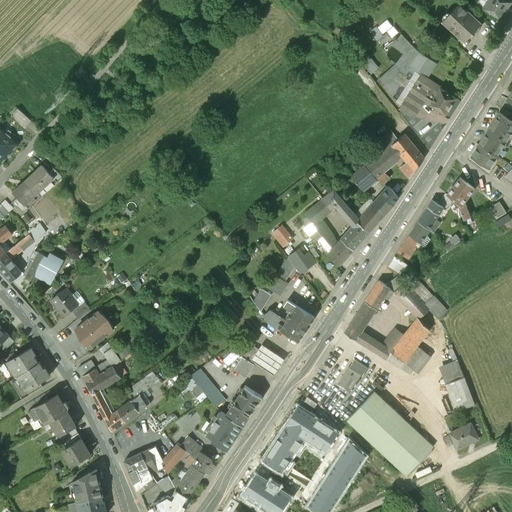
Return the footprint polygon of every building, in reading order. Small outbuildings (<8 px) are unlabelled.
[(507,0),(487,0),(483,8),(500,19),(511,2),(507,0)] [(480,23),(459,3),(442,21),(463,41),(480,23)] [(457,97),(423,76),(417,86),(414,87),(412,90),(413,93),(424,100),(446,114),(457,97)] [(413,93),(410,94),(401,108),(414,116),(424,100),(413,93)] [(31,120),(18,108),(12,114),(25,126),(31,120)] [(511,120),(499,113),(479,143),(497,155),(511,133),(511,120)] [(0,163),(10,153),(8,151),(17,141),(0,125),(0,163)] [(392,144),(394,142),(392,140),(396,136),(391,130),(381,138),(382,139),(389,147),(392,144)] [(392,144),(400,153),(408,147),(409,147),(414,143),(405,133),(394,142),(392,144)] [(382,139),(372,146),(373,147),(355,161),(361,169),(366,165),(376,177),(383,183),(388,176),(384,171),(397,161),(397,160),(400,154),(400,153),(392,144),(389,147),(382,139)] [(410,179),(425,157),(414,143),(409,147),(408,147),(400,153),(400,154),(406,161),(400,167),(405,172),(410,179)] [(497,155),(479,143),(472,155),(489,167),(497,155)] [(43,166),(25,182),(32,189),(34,187),(38,192),(54,177),(50,174),(43,166)] [(50,174),(54,177),(58,182),(63,177),(56,169),(50,174)] [(406,184),(410,179),(405,172),(398,181),(406,184)] [(447,194),(457,202),(464,219),(471,217),(464,202),(475,188),(461,177),(447,194)] [(398,181),(392,189),(400,194),(406,184),(398,181)] [(24,204),(38,192),(34,187),(32,189),(25,182),(13,193),(17,197),(24,204)] [(398,197),(392,189),(388,186),(381,194),(393,204),(398,197)] [(336,205),(342,200),(334,191),(306,214),(318,229),(323,236),(327,241),(333,248),(337,243),(332,235),(321,217),(336,205)] [(369,231),(393,204),(381,194),(358,219),(369,231)] [(28,209),(24,204),(17,197),(12,203),(22,214),(26,211),(28,209)] [(13,209),(5,200),(0,204),(0,220),(0,221),(13,209)] [(353,249),(369,231),(358,219),(342,200),(336,205),(353,225),(341,238),(353,249)] [(500,201),(488,208),(495,220),(507,212),(500,201)] [(418,220),(430,228),(440,213),(428,205),(418,220)] [(26,211),(22,214),(18,218),(24,227),(32,220),(26,211)] [(498,220),(501,225),(511,218),(511,215),(510,213),(498,220)] [(0,231),(0,238),(2,241),(22,228),(16,219),(0,231)] [(431,238),(426,233),(430,228),(418,220),(399,249),(410,256),(417,245),(415,244),(419,239),(421,241),(420,243),(425,246),(431,238)] [(323,236),(318,229),(310,235),(315,242),(321,237),(323,236)] [(278,236),(280,238),(282,237),(285,240),(291,235),(286,230),(278,236)] [(457,234),(443,245),(448,252),(462,241),(457,234)] [(282,237),(280,238),(285,244),(293,237),(291,235),(285,240),(282,237)] [(353,249),(341,238),(337,243),(333,248),(330,252),(328,254),(340,264),(353,249)] [(330,252),(333,248),(327,241),(325,242),(323,243),(330,252)] [(289,255),(303,274),(319,262),(305,243),(289,255)] [(13,247),(9,252),(12,255),(11,256),(18,262),(23,257),(13,247)] [(5,254),(0,258),(0,270),(10,283),(21,274),(5,254)] [(40,254),(26,278),(34,283),(38,277),(51,284),(63,262),(50,254),(47,259),(40,254)] [(285,281),(295,266),(287,255),(275,274),(285,281)] [(404,273),(410,264),(396,256),(390,266),(404,273)] [(285,281),(275,274),(272,272),(264,284),(280,294),(288,282),(285,281)] [(344,332),(399,367),(429,330),(420,319),(431,309),(423,300),(430,293),(415,277),(410,281),(400,274),(386,284),(390,287),(389,288),(394,293),(418,318),(404,334),(396,329),(383,345),(361,331),(362,330),(350,323),(344,332)] [(390,299),(394,293),(389,288),(390,287),(386,284),(379,280),(355,317),(366,324),(385,295),(390,299)] [(254,301),(261,310),(271,294),(262,288),(254,301)] [(66,289),(50,302),(63,318),(79,305),(66,289)] [(264,315),(268,320),(299,341),(314,318),(287,300),(283,306),(290,310),(294,311),(292,313),(289,312),(287,316),(282,314),(280,318),(269,311),(264,315)] [(98,312),(76,329),(91,348),(113,331),(108,325),(111,323),(106,316),(103,318),(98,312)] [(352,320),(350,323),(362,330),(364,327),(366,324),(355,317),(352,320)] [(258,349),(252,359),(255,361),(275,374),(285,359),(262,344),(258,349)] [(104,355),(109,361),(113,366),(132,351),(128,345),(115,355),(111,349),(104,355)] [(252,359),(258,349),(252,345),(244,357),(243,357),(235,369),(247,377),(255,365),(253,363),(255,361),(252,359)] [(17,349),(3,357),(6,362),(20,355),(17,349)] [(20,355),(6,362),(15,377),(17,376),(38,364),(29,349),(20,355)] [(349,367),(338,383),(344,387),(350,377),(356,381),(360,374),(362,375),(368,367),(355,359),(350,367),(349,367)] [(81,374),(90,369),(95,366),(92,361),(78,368),(81,374)] [(95,369),(96,369),(106,387),(121,377),(113,366),(109,361),(95,368),(95,369)] [(38,364),(17,376),(25,390),(39,382),(48,377),(39,363),(38,364)] [(82,376),(93,395),(102,389),(106,387),(96,369),(95,369),(91,371),(82,376)] [(216,407),(225,400),(200,369),(190,376),(216,407)] [(457,411),(476,404),(465,376),(446,384),(457,411)] [(154,385),(145,377),(136,384),(143,393),(154,385)] [(39,382),(25,390),(28,395),(42,387),(39,382)] [(143,393),(136,384),(129,389),(135,398),(118,411),(125,421),(151,404),(143,393)] [(243,426),(261,396),(245,386),(226,415),(243,426)] [(125,421),(118,411),(115,412),(102,389),(93,395),(99,407),(107,403),(109,409),(102,413),(111,431),(125,421)] [(375,390),(347,420),(406,476),(434,446),(375,390)] [(40,418),(44,424),(49,421),(67,412),(57,394),(28,411),(34,421),(40,418)] [(99,407),(102,413),(109,409),(107,403),(99,407)] [(325,452),(338,432),(298,405),(262,459),(282,472),(304,438),(325,452)] [(243,426),(226,415),(220,411),(206,433),(214,439),(213,440),(227,450),(243,426)] [(67,412),(49,421),(58,437),(75,427),(67,412)] [(471,423),(451,433),(458,449),(479,440),(471,423)] [(449,435),(443,438),(447,447),(453,444),(449,435)] [(202,450),(188,437),(180,445),(178,443),(162,460),(161,462),(164,468),(166,467),(168,472),(185,451),(190,455),(187,459),(191,464),(200,452),(202,450)] [(80,438),(61,449),(66,458),(69,457),(73,464),(89,454),(80,438)] [(349,440),(341,453),(360,465),(366,455),(349,440)] [(141,453),(150,473),(157,470),(155,464),(161,461),(154,447),(141,453)] [(200,452),(191,464),(204,472),(210,476),(217,464),(200,452)] [(153,477),(150,473),(141,453),(124,461),(136,489),(142,485),(153,477)] [(341,453),(334,463),(354,475),(360,465),(341,453)] [(347,486),(354,475),(334,463),(327,473),(347,486)] [(204,472),(191,464),(175,488),(176,489),(189,497),(204,472)] [(96,469),(73,482),(77,502),(102,496),(96,469)] [(268,511),(280,511),(290,497),(278,488),(280,485),(270,479),(269,482),(256,473),(242,495),(268,511)] [(327,473),(321,484),(340,496),(347,486),(327,473)] [(153,477),(142,485),(147,491),(157,483),(153,477)] [(321,484),(314,495),(333,507),(340,496),(321,484)] [(182,511),(186,506),(184,505),(189,497),(176,489),(171,497),(168,495),(153,503),(158,511),(182,511)] [(317,511),(329,511),(333,507),(314,495),(307,505),(317,511)] [(77,502),(68,504),(69,511),(76,511),(79,511),(105,511),(102,496),(77,502)]
